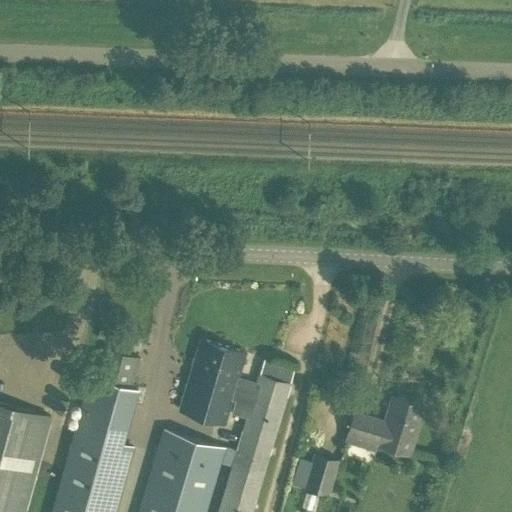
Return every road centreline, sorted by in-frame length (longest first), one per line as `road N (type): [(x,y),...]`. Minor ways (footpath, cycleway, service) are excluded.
road 1 (tertiary): [(511,268),(0,244)]
road 2 (unclassified): [(511,73),(0,52)]
